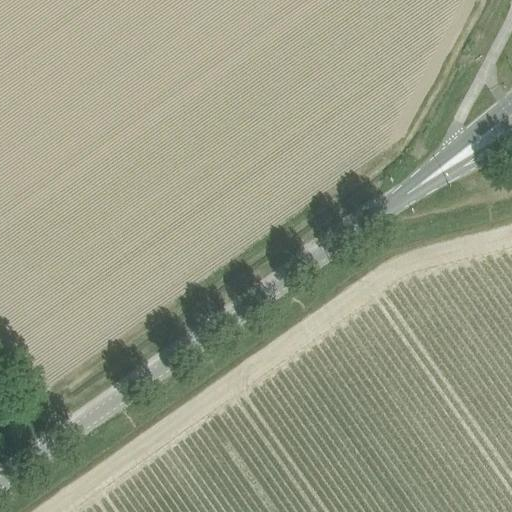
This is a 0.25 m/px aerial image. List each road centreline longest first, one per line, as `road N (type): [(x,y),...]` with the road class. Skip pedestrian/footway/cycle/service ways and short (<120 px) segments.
road 1 (unclassified): [(0,481),(418,186)]
road 2 (unclassified): [(511,102),(424,172),(418,186)]
